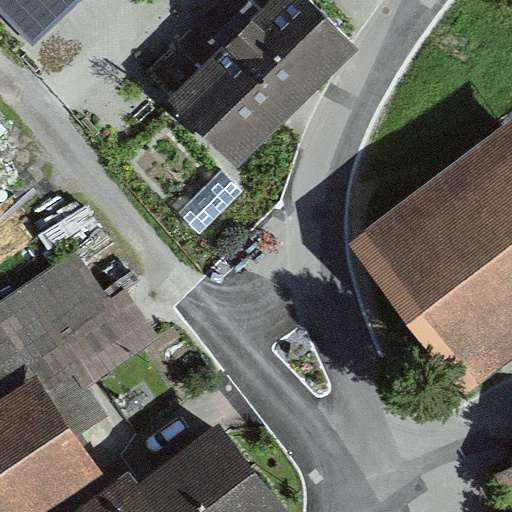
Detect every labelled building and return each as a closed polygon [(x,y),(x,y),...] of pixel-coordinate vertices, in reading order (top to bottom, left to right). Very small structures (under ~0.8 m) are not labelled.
[(0,0),(0,9),(33,45),(80,0),(0,0)] [(207,0),(144,60),(229,150),(348,39),(311,0),(207,0)] [(511,134),(372,240),(488,392),(511,373),(511,134)] [(0,496),(7,511),(39,511),(117,471),(72,390),(165,333),(135,279),(116,291),(86,242),(0,309),(0,496)] [(150,472),(95,511),(306,511),(307,511),(242,423),(158,484),(150,472)]
